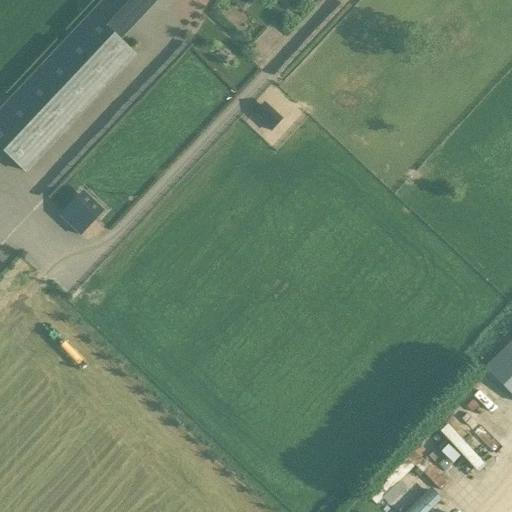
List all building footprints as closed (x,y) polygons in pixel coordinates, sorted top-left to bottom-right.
[(103,0),(0,109),(0,148),(25,171),(135,55),(119,40),(157,0),(103,0)] [(269,131),(278,122),(259,104),(250,113),(269,131)] [(62,220),(57,226),(69,238),(75,231),(80,237),(105,211),(83,190),(58,216),(62,220)] [(511,330),(498,345),(511,357),(511,330)] [(461,437),(454,443),(477,466),(511,432),(511,429),(476,392),(446,420),(461,437)] [(366,495),(382,511),(383,511),(406,490),(397,481),(413,466),(405,458),(366,495)] [(413,468),(399,480),(407,489),(421,478),(413,468)] [(455,511),(428,486),(402,511),(455,511)]
